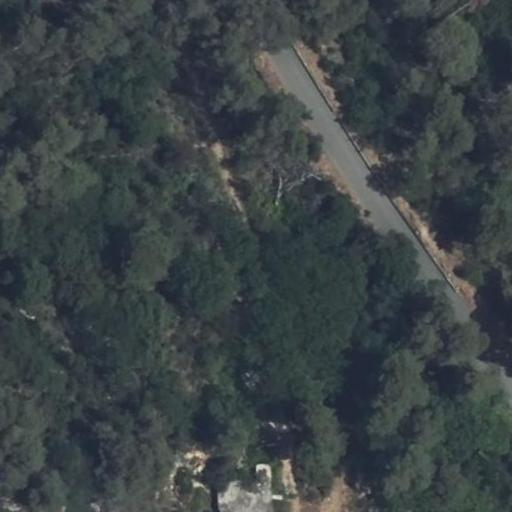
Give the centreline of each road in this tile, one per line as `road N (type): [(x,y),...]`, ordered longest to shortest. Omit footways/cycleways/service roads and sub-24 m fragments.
road 1 (track): [(172,0),(219,140),(349,428),(339,497),(327,511)]
road 2 (tertiary): [(257,0),(320,113),(511,384)]
